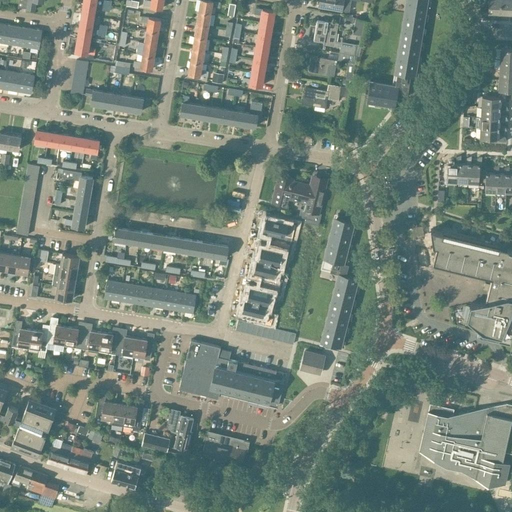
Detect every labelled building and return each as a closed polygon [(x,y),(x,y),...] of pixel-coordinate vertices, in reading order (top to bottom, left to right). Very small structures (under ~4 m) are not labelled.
[(43,2),(43,0),(18,0),(18,6),(26,7),(26,9),(34,10),(35,0),(43,2)] [(200,0),(198,10),(210,12),(211,6),(219,7),(219,1),(212,0),(200,0)] [(319,0),(319,6),(341,10),(341,9),(348,10),(348,8),(349,8),(350,0),(349,0),(319,0)] [(408,0),(407,5),(425,8),(426,0),(408,0)] [(488,0),(487,12),(500,13),(501,0),(488,0)] [(511,0),(501,0),(500,13),(511,13),(511,0)] [(83,4),(81,14),(93,16),(95,6),(95,3),(83,1),(83,4)] [(233,16),(235,4),(229,2),(227,15),(233,16)] [(423,23),(425,8),(407,5),(405,21),(423,23)] [(259,23),(272,25),(274,11),(262,8),(262,9),(255,8),(254,13),(261,14),(259,23)] [(196,23),(208,25),(210,14),(210,12),(198,10),(198,13),(196,23)] [(81,16),(79,26),(91,28),(93,18),(93,16),(81,14),(81,16)] [(141,16),(140,21),(147,22),(146,29),(158,31),(160,18),(148,16),(148,17),(141,16)] [(334,43),(337,23),(316,19),(313,39),(334,43)] [(421,37),(423,23),(405,21),(402,35),(421,37)] [(0,41),(9,43),(12,25),(0,23),(0,41)] [(196,26),(194,36),(206,38),(208,28),(208,25),(196,23),(196,26)] [(269,37),(272,25),(259,23),(257,36),(269,37)] [(24,45),(27,28),(12,25),(9,43),(24,45)] [(79,28),(77,38),(89,40),(91,30),(91,28),(79,26),(79,28)] [(27,28),(24,45),(38,47),(41,30),(27,28)] [(146,29),(144,41),(156,43),(158,31),(146,29)] [(418,51),(421,37),(402,35),(400,48),(418,51)] [(193,40),(192,48),(204,50),(205,41),(206,38),(194,36),(193,40)] [(267,50),(269,37),(257,36),(255,48),(267,50)] [(77,40),(75,51),(86,53),(87,53),(87,52),(93,53),(93,54),(94,48),(88,47),(89,42),(89,40),(77,38),(77,40)] [(144,41),(142,54),(154,56),(156,44),(156,43),(144,41)] [(339,52),(356,55),(358,55),(361,44),(360,44),(341,41),(339,52)] [(500,60),(511,60),(511,48),(500,47),(500,60)] [(192,51),(190,60),(202,62),(203,53),(204,50),(192,48),(192,51)] [(265,63),(267,50),(255,48),(253,60),(265,63)] [(416,64),(418,51),(400,48),(398,61),(416,64)] [(351,78),(356,55),(339,52),(337,59),(347,61),(345,77),(344,78),(351,79),(351,78)] [(221,55),(219,65),(225,66),(227,56),(227,54),(221,53),(221,55)] [(134,60),(133,65),(140,66),(140,67),(152,69),(154,56),(142,54),(142,55),(141,61),(134,60)] [(334,76),(336,60),(334,59),(310,55),(307,72),(334,76)] [(121,73),(123,61),(117,60),(116,65),(115,65),(114,72),(121,73)] [(190,62),(188,73),(200,75),(200,74),(207,76),(208,70),(201,69),(202,64),(202,62),(190,60),(190,62)] [(263,74),(265,63),(253,60),(251,72),(263,74)] [(511,60),(500,60),(499,70),(511,71),(511,60)] [(123,61),(121,73),(128,74),(129,68),(130,62),(123,61)] [(414,76),(416,64),(398,61),(396,73),(410,75),(414,76)] [(75,65),(74,72),(85,73),(87,67),(75,65)] [(17,90),(20,72),(5,70),(2,87),(17,90)] [(511,71),(499,70),(498,81),(511,81),(511,71)] [(222,83),(223,77),(224,73),(213,71),(212,81),(222,83)] [(20,72),(17,90),(30,92),(33,74),(20,72)] [(74,72),(73,78),(84,80),(85,78),(85,73),(74,72)] [(261,85),(263,74),(251,72),(250,78),(243,77),(242,82),(249,83),(261,85)] [(406,97),(410,75),(396,73),(394,86),(398,87),(396,95),(406,97)] [(73,78),(72,84),(83,86),(84,85),(84,80),(73,78)] [(343,78),(341,85),(349,86),(351,79),(344,78),(343,78)] [(511,81),(498,81),(498,90),(511,90),(511,81)] [(398,87),(394,86),(369,82),(366,100),(395,105),(396,95),(398,87)] [(305,87),(302,102),(315,104),(314,109),(324,111),(325,106),(326,98),(338,100),(339,95),(347,96),(348,96),(348,91),(349,86),(341,85),(332,84),(327,83),(326,90),(305,87)] [(70,91),(82,93),(83,86),(72,84),(70,91)] [(86,88),(86,94),(92,95),(91,103),(104,105),(106,91),(93,89),(86,88)] [(106,91),(104,105),(105,105),(116,107),(118,93),(107,91),(106,91)] [(118,93),(116,107),(117,107),(128,109),(131,95),(119,93),(118,93)] [(131,95),(128,109),(129,109),(141,111),(142,103),(149,104),(149,99),(143,98),(143,97),(131,95)] [(182,101),(180,113),(193,115),(195,103),(188,102),(189,95),(184,95),(183,101),(182,101)] [(481,108),(499,109),(508,109),(506,105),(500,104),(500,96),(482,95),(481,108)] [(244,111),(242,123),(243,124),(255,125),(257,114),(260,114),(262,102),(251,100),(249,111),(249,112),(245,111),(244,111)] [(195,103),(193,115),(194,116),(206,117),(207,105),(196,103),(195,103)] [(207,105),(206,117),(206,118),(218,119),(220,107),(209,105),(207,105)] [(220,107),(218,119),(218,120),(230,121),(232,109),(220,107)] [(499,115),(499,109),(481,108),(481,118),(499,119),(507,120),(505,115),(499,115)] [(232,109),(230,121),(231,122),(242,123),(244,111),(232,109)] [(498,125),(499,119),(481,118),(480,129),(498,130),(507,130),(505,125),(498,125)] [(46,143),(49,131),(36,129),(34,141),(46,143)] [(498,135),(498,130),(480,129),(479,138),(494,138),(494,140),(506,140),(504,136),(498,135)] [(0,146),(6,147),(9,133),(0,131),(0,146)] [(59,145),(60,133),(49,131),(46,143),(59,145)] [(9,133),(6,147),(19,149),(21,135),(9,133)] [(72,147),(73,135),(60,133),(59,145),(72,147)] [(85,149),(86,137),(73,135),(72,147),(85,149)] [(86,137),(85,149),(91,150),(90,157),(95,158),(97,151),(99,139),(86,137)] [(0,162),(8,164),(10,154),(2,152),(0,162)] [(458,162),(460,163),(460,154),(456,156),(455,162),(447,162),(447,175),(446,180),(446,181),(457,181),(458,162)] [(468,163),(470,163),(471,155),(466,157),(466,163),(460,163),(458,162),(457,181),(467,182),(468,163)] [(468,163),(467,182),(478,182),(479,167),(481,167),(481,155),(477,157),(476,163),(470,163),(468,163)] [(28,234),(28,233),(39,165),(28,163),(16,232),(28,234)] [(496,172),(498,172),(498,164),(494,166),(493,172),(486,172),(485,190),(495,191),(496,172)] [(507,173),(508,173),(509,165),(504,166),(504,173),(498,172),(496,172),(495,191),(495,196),(505,196),(506,191),(507,173)] [(78,188),(90,189),(92,177),(81,175),(81,171),(63,168),(61,177),(79,180),(78,188)] [(278,175),(272,200),(286,204),(288,197),(306,201),(302,217),(316,220),(319,208),(325,183),(324,182),(325,178),(319,176),(314,175),(313,180),(311,179),(310,184),(292,180),(292,178),(278,175)] [(88,203),(90,189),(78,188),(76,200),(88,203)] [(86,214),(88,203),(76,200),(74,212),(86,214)] [(84,227),(86,214),(74,212),(73,219),(66,218),(65,223),(72,224),(72,225),(84,227)] [(332,232),(350,236),(354,221),(336,216),(332,232)] [(266,217),(263,230),(276,233),(274,240),(290,244),(292,236),(284,234),(287,222),(266,217)] [(127,241),(128,228),(116,226),(114,239),(127,241)] [(139,243),(141,231),(128,228),(127,241),(139,243)] [(511,248),(430,229),(433,246),(434,245),(436,246),(432,262),(491,276),(490,283),(485,282),(483,288),(488,290),(487,296),(486,296),(485,299),(470,302),(467,317),(478,326),(477,332),(510,340),(511,331),(511,248)] [(151,245),(154,233),(141,231),(139,243),(151,245)] [(346,250),(350,236),(332,232),(328,246),(346,250)] [(162,247),(165,235),(154,233),(151,245),(162,247)] [(173,248),(175,236),(165,235),(162,247),(173,248)] [(187,251),(189,239),(175,236),(173,248),(187,251)] [(200,253),(202,241),(189,239),(187,251),(200,253)] [(261,245),(258,258),(277,263),(279,263),(282,251),(288,253),(290,244),(274,240),(272,248),(261,245)] [(214,255),(216,243),(202,241),(200,253),(214,255)] [(216,243),(214,255),(220,256),(219,263),(224,264),(225,257),(226,257),(228,245),(216,243)] [(343,262),(344,262),(346,250),(328,246),(326,257),(343,262)] [(0,267),(6,268),(8,252),(0,250),(0,267)] [(16,270),(19,254),(8,252),(6,268),(16,270)] [(60,263),(76,266),(78,255),(62,252),(60,263)] [(19,254),(16,270),(27,272),(30,256),(19,254)] [(122,263),(124,258),(117,257),(117,256),(106,254),(105,260),(122,263)] [(256,257),(253,270),(266,273),(264,281),(280,285),(282,276),(274,275),(277,263),(258,258),(256,257)] [(348,263),(344,262),(343,262),(326,257),(323,268),(340,273),(346,273),(348,263)] [(173,266),(172,272),(179,273),(179,271),(183,272),(184,264),(176,262),(175,266),(173,266)] [(76,266),(60,263),(55,263),(54,273),(75,277),(76,266)] [(73,287),(75,277),(54,273),(52,284),(57,285),(73,287)] [(358,276),(346,273),(340,273),(336,287),(354,292),(358,276)] [(118,299),(122,282),(107,279),(104,297),(118,299)] [(249,285),(246,298),(267,303),(270,291),(278,293),(280,285),(264,281),(262,288),(249,285)] [(133,302),(136,284),(122,282),(118,299),(133,302)] [(148,304),(151,287),(136,284),(133,302),(148,304)] [(71,299),(73,287),(57,285),(55,296),(71,299)] [(162,307),(166,289),(151,287),(148,304),(162,307)] [(350,306),(354,292),(336,287),(333,302),(350,306)] [(178,309),(181,292),(166,289),(162,307),(178,309)] [(181,292),(178,309),(192,311),(195,294),(181,292)] [(244,297),(241,310),(256,313),(254,321),(270,325),(272,317),(263,315),(266,303),(244,297)] [(347,320),(350,306),(333,302),(329,316),(347,320)] [(343,334),(347,320),(329,316),(326,329),(343,334)] [(241,331),(243,320),(237,319),(235,329),(241,331)] [(64,343),(67,325),(56,324),(55,329),(48,327),(47,336),(48,336),(47,342),(54,343),(54,341),(64,343)] [(81,348),(83,333),(77,332),(78,327),(67,325),(64,343),(74,344),(74,347),(81,348)] [(29,346),(31,329),(20,327),(20,331),(13,331),(11,345),(18,346),(19,344),(29,346)] [(48,336),(47,336),(42,335),(42,330),(31,329),(29,346),(39,347),(38,350),(46,351),(47,342),(48,336)] [(99,348),(101,331),(90,329),(90,334),(83,333),(81,348),(88,349),(89,347),(99,348)] [(283,340),(285,330),(280,329),(277,339),(283,341),(283,340)] [(340,346),(343,334),(326,329),(322,341),(340,346)] [(115,353),(118,339),(112,338),(112,333),(101,331),(99,348),(109,350),(108,352),(115,353)] [(133,354),(136,337),(125,335),(124,340),(118,339),(115,353),(123,355),(123,352),(133,354)] [(136,337),(133,354),(143,355),(143,358),(150,359),(152,344),(146,343),(147,338),(136,337)] [(191,339),(179,388),(208,395),(220,348),(220,346),(191,339)] [(220,348),(208,395),(217,398),(228,358),(230,350),(220,348)] [(320,373),(324,355),(304,350),(300,368),(320,373)] [(228,358),(217,398),(218,398),(221,388),(229,391),(237,360),(233,359),(228,358)] [(237,360),(229,391),(240,393),(248,363),(237,360)] [(248,363),(240,393),(251,396),(258,365),(248,363)] [(258,365),(251,396),(260,398),(267,368),(258,365)] [(140,374),(148,375),(149,375),(150,370),(149,370),(149,367),(142,366),(140,374)] [(267,368),(260,398),(269,400),(274,380),(276,370),(267,368)] [(269,400),(268,402),(278,405),(283,382),(279,381),(281,372),(276,370),(274,380),(269,400)] [(0,410),(0,406),(6,390),(0,388),(0,417),(19,424),(11,446),(38,456),(46,434),(41,432),(43,427),(48,429),(55,409),(29,399),(21,418),(15,416),(18,408),(8,404),(5,412),(0,410)] [(115,403),(115,402),(104,401),(103,405),(97,404),(95,416),(95,418),(102,419),(102,417),(105,417),(112,419),(115,403)] [(122,425),(126,404),(115,402),(115,403),(112,419),(111,423),(122,425)] [(511,452),(511,403),(506,403),(474,409),(453,413),(454,408),(429,403),(419,449),(434,458),(446,461),(446,465),(461,468),(475,477),(485,481),(487,484),(505,482),(510,462),(502,460),(504,451),(511,452)] [(126,404),(122,425),(132,427),(132,429),(139,431),(142,411),(136,410),(137,406),(126,404)] [(188,450),(193,431),(190,430),(193,417),(179,414),(180,410),(171,408),(167,423),(171,430),(177,432),(173,446),(188,450)] [(54,424),(60,426),(62,418),(57,416),(54,424)] [(66,428),(74,431),(77,424),(69,421),(66,428)] [(86,434),(88,429),(79,425),(77,431),(86,434)] [(100,440),(103,434),(90,429),(88,437),(96,440),(96,439),(100,440)] [(166,451),(170,438),(144,432),(141,445),(166,451)] [(242,464),(247,442),(207,432),(201,454),(242,464)] [(119,443),(120,439),(120,438),(106,433),(104,437),(119,443)] [(59,452),(60,447),(62,439),(53,437),(51,445),(46,461),(56,464),(59,452)] [(77,471),(83,448),(73,445),(71,450),(70,452),(66,467),(77,471)] [(70,452),(71,450),(60,447),(59,452),(56,464),(66,467),(70,452)] [(83,448),(77,471),(86,473),(92,451),(83,448)] [(0,479),(8,482),(15,463),(0,457),(0,479)] [(135,487),(135,486),(138,476),(140,467),(117,460),(115,467),(111,480),(135,487)] [(55,495),(56,491),(59,485),(45,480),(47,475),(18,464),(14,475),(28,480),(26,485),(55,495)] [(15,493),(19,481),(13,479),(9,491),(15,493)]
